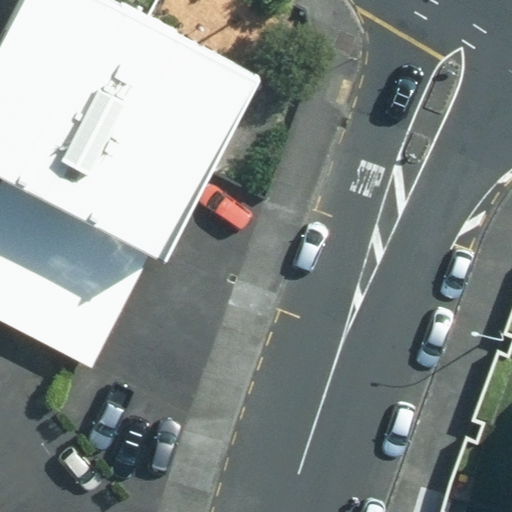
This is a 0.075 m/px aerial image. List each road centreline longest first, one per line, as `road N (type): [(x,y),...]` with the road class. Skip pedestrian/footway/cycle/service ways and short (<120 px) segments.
road 1 (secondary): [(508,0),(508,75),(386,358),(287,492)]
road 2 (secondary): [(287,492),(296,332),(414,47),(472,0)]
